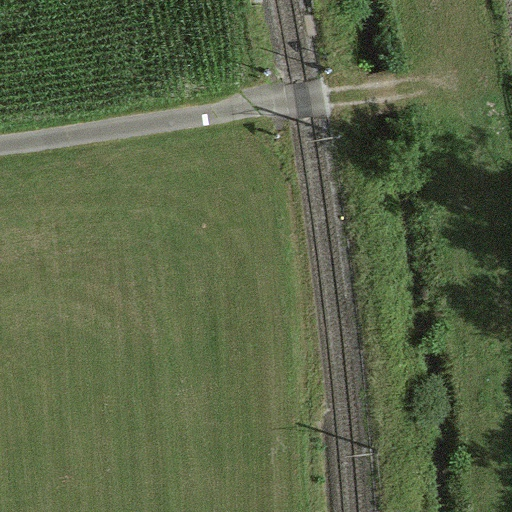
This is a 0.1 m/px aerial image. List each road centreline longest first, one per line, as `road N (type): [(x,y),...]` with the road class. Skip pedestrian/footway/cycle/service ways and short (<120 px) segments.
road 1 (unclassified): [(0,146),(270,106)]
road 2 (track): [(270,106),(511,71)]
